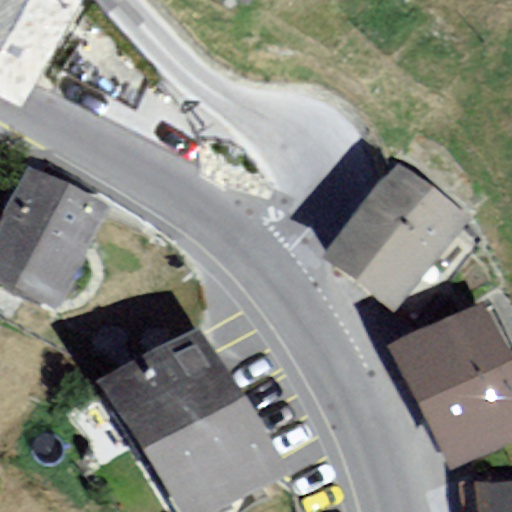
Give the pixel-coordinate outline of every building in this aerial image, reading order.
[(82,0),(0,0),(0,78),(34,95),(82,0)] [(396,171),(324,271),(395,322),(467,222),(396,171)] [(114,219),(32,185),(0,260),(0,306),(65,334),(114,219)] [(511,371),(483,316),(389,365),(452,484),(511,453),(511,371)] [(202,345),(106,408),(175,511),(259,511),(296,488),(202,345)] [(511,511),(511,485),(470,491),(473,511),(511,511)]
